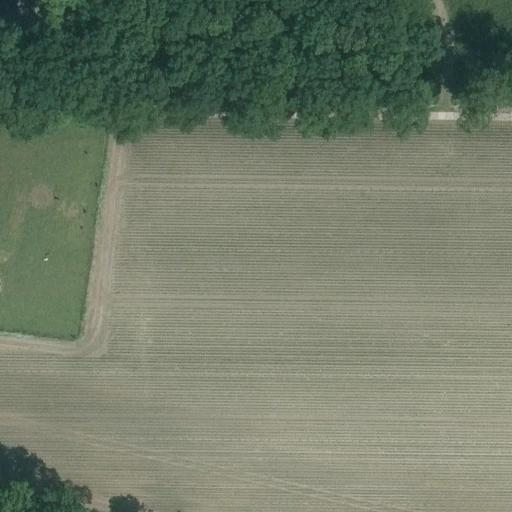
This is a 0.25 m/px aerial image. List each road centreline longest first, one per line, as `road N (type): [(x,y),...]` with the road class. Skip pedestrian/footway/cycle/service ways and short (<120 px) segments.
road 1 (track): [(45,0),(89,115)]
road 2 (track): [(432,0),(469,117)]
